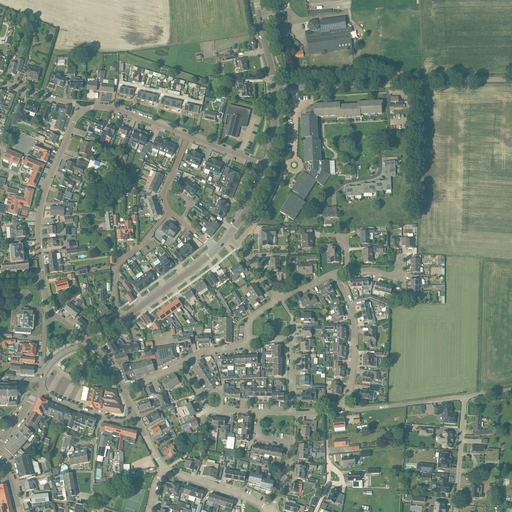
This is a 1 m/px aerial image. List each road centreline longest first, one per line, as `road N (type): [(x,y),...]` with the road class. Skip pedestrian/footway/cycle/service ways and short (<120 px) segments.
road 1 (residential): [(387,83),(379,172),(340,185),(296,222),(254,222)]
road 2 (residential): [(343,404),(353,323),(333,272)]
road 3 (residential): [(270,510),(290,443),(262,437),(262,412)]
